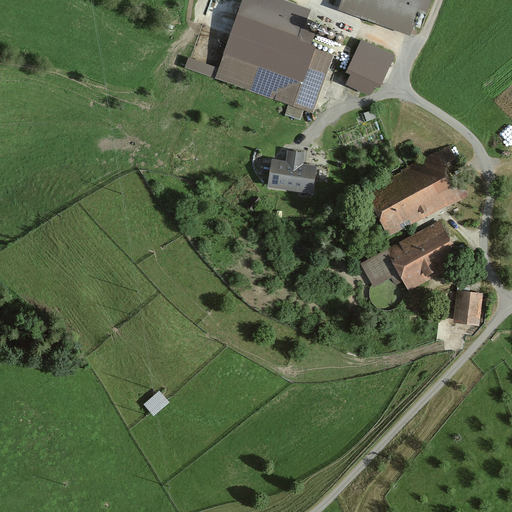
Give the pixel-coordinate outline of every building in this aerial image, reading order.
[(431,0),(350,0),(347,12),(415,34),(421,14),(427,16),(431,0)] [(286,78),(227,57),(219,79),(314,113),(334,58),(312,50),(318,34),(307,30),(311,19),(278,7),(268,34),(240,24),(234,40),(293,61),(286,78)] [(376,83),(357,74),(352,85),(371,94),(376,83)] [(452,147),(366,195),(391,239),(467,197),(453,171),(462,166),(452,147)] [(291,164),(276,162),(272,188),(315,194),(319,169),(306,167),(308,156),(293,154),(291,164)] [(443,225),(392,253),(413,291),(464,262),(443,225)] [(485,298),(461,295),(458,322),(482,325),(485,298)] [(154,413),(171,402),(162,389),(145,400),(154,413)]
